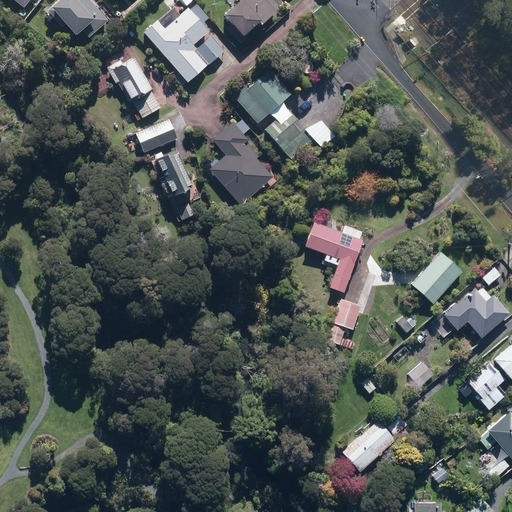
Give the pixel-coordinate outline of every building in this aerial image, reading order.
[(8,0),(21,10),(28,0),(8,0)] [(74,0),(74,1),(73,0),(59,0),(46,12),(60,28),(61,27),(71,38),(80,30),(87,38),(106,21),(92,6),(86,0),(74,0)] [(225,29),(236,41),(257,23),(260,26),(274,12),(264,0),(240,0),(222,17),(229,25),(225,29)] [(142,33),(186,83),(205,67),(192,52),(195,50),(192,46),(208,32),(187,9),(164,29),(156,21),(142,33)] [(131,101),(141,119),(159,109),(149,91),(151,90),(133,58),(109,71),(127,103),(131,101)] [(231,97),(255,125),(289,94),(268,70),(247,89),(244,85),(231,97)] [(263,130),(289,160),(312,139),(286,110),(263,130)] [(134,134),(142,153),(176,139),(168,120),(134,134)] [(208,170),(238,205),(271,178),(255,159),(257,157),(245,141),(246,140),(232,123),(211,140),(225,156),(208,170)] [(153,161),(170,198),(190,188),(173,151),(153,161)] [(328,288),(342,294),(361,240),(311,223),(302,247),(338,260),(328,288)] [(431,304),(460,272),(438,252),(409,284),(431,304)] [(487,286),(499,275),(492,267),(479,278),(487,286)] [(465,322),(479,339),(508,314),(492,296),(484,302),(473,289),(442,315),(455,331),(465,322)] [(326,341),(338,345),(344,328),(351,330),(359,306),(339,300),(326,341)] [(396,321),(405,333),(415,325),(405,314),(396,321)] [(415,348),(427,337),(421,331),(409,342),(415,348)] [(491,360),(509,381),(511,377),(511,336),(508,340),(511,343),(491,360)] [(340,345),(351,349),(353,343),(343,339),(340,345)] [(407,375),(417,387),(432,375),(422,362),(407,375)] [(466,382),(481,399),(504,379),(489,362),(466,382)] [(511,415),(506,409),(483,428),(511,461),(511,460),(511,415)] [(340,453),(357,472),(393,440),(391,437),(406,425),(394,411),(379,424),(376,421),(340,453)] [(486,447),(493,441),(483,429),(475,436),(486,447)] [(491,480),(507,465),(500,458),(495,463),(486,452),(474,463),(491,480)] [(446,475),(440,468),(430,476),(436,483),(446,475)] [(462,511),(493,511),(479,497),(462,511)] [(409,498),(408,511),(434,511),(435,498),(409,498)]
